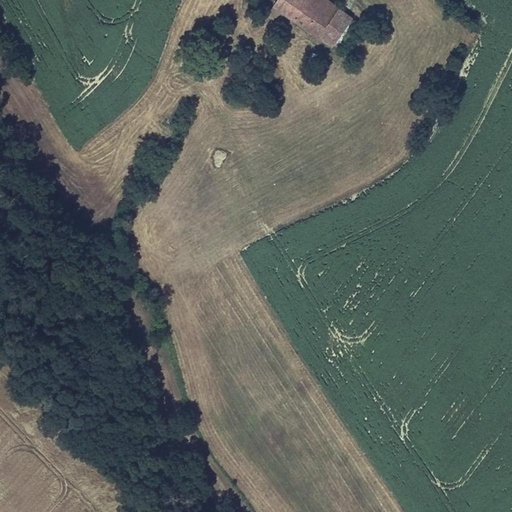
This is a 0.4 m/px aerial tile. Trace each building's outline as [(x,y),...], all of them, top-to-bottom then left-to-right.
[(277,0),(273,6),(294,21),(308,0),(277,0)] [(344,47),(361,23),(327,0),(308,0),(294,21),(307,29),(311,24),(319,30),(316,35),(322,40),(327,34),(333,38),(329,44),(335,48),(339,43),(344,47)] [(316,35),(319,30),(311,24),(307,29),(316,35)] [(322,40),(329,44),(333,38),(327,34),(322,40)] [(257,92),(269,80),(257,69),(240,87),(245,92),(250,87),(257,92)]
